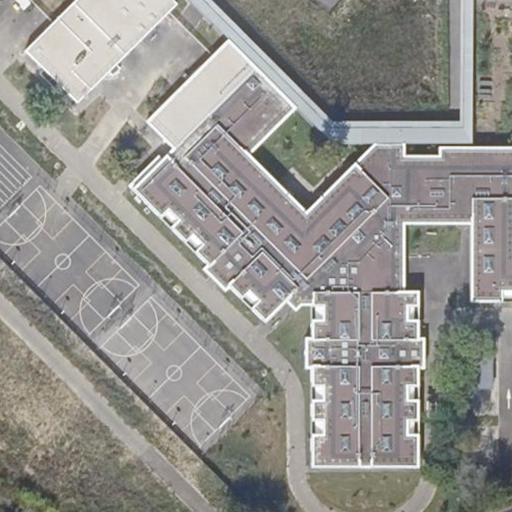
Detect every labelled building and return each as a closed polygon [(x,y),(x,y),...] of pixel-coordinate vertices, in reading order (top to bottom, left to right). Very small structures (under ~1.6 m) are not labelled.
[(0,0),(0,12),(12,0),(0,0)] [(163,0),(76,0),(25,51),(75,101),(169,6),(163,0)] [(181,0),(226,44),(292,111),(332,151),(472,153),(474,0),(181,0)] [(292,111),(226,44),(146,124),(174,152),(127,199),(199,272),(195,277),(216,299),(221,294),(256,330),(281,306),(308,331),(308,342),(303,342),(302,373),(308,373),(306,476),(417,476),(419,298),(406,298),(406,226),(473,227),(473,314),(511,313),(511,157),(369,155),(301,221),(242,161),(292,111)] [(221,374),(191,403),(245,458),(275,430),(221,374)]
